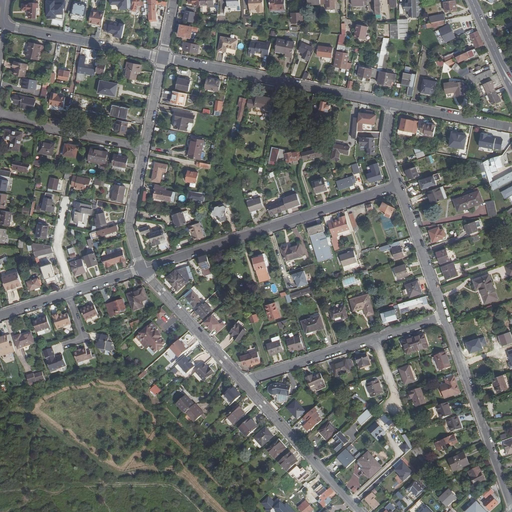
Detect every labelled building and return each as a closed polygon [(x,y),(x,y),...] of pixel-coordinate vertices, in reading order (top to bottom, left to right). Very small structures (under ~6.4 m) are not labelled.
[(110,0),(110,1),(109,1),(109,10),(117,9),(126,7),(126,4),(127,4),(126,0),(110,0)] [(134,0),(130,0),(130,3),(129,3),(127,13),(129,13),(127,23),(127,24),(126,30),(129,31),(132,11),(133,6),(134,0)] [(146,8),(149,8),(149,5),(157,5),(157,4),(157,1),(156,0),(149,0),(145,1),(146,5),(146,8)] [(201,0),(201,5),(209,5),(209,6),(212,6),(212,12),(218,12),(219,5),(215,5),(214,0),(201,0)] [(226,0),(227,7),(231,7),(231,8),(237,8),(236,6),(240,6),(239,0),(226,0)] [(248,0),(249,2),(249,3),(249,5),(250,10),(257,10),(257,12),(264,12),(263,0),(248,0)] [(269,0),(270,11),(285,10),(284,0),(269,0)] [(320,0),(321,5),(322,5),(327,5),(327,10),(335,10),(335,0),(338,0),(337,0),(320,0)] [(419,5),(418,0),(409,0),(410,4),(405,4),(405,11),(410,11),(410,18),(416,17),(416,16),(419,16),(419,5)] [(457,11),(456,0),(444,2),(446,12),(457,11)] [(28,10),(28,11),(28,13),(29,13),(29,18),(36,18),(37,8),(38,8),(39,3),(29,3),(29,4),(22,4),(22,11),(26,11),(26,10),(28,10)] [(88,6),(75,3),(72,13),(86,16),(88,6)] [(158,20),(157,5),(149,5),(149,8),(150,15),(150,20),(158,20)] [(63,11),(58,10),(58,16),(49,15),(48,23),(62,24),(63,11)] [(196,13),(187,11),(185,21),(194,23),(194,21),(196,21),(199,19),(200,14),(196,13)] [(91,23),(103,25),(105,15),(99,14),(99,13),(94,12),(91,23)] [(292,14),(292,23),(303,23),(303,14),(292,14)] [(431,23),(445,21),(444,15),(430,17),(431,23)] [(407,20),(398,20),(398,25),(399,40),(411,41),(413,41),(413,33),(408,34),(407,20)] [(193,27),(182,25),(179,36),(191,39),(193,27)] [(368,27),(357,25),(356,29),(357,30),(356,33),(356,34),(355,37),(366,40),(368,27)] [(450,25),(440,30),(446,43),(456,38),(450,25)] [(471,36),(476,48),(484,45),(478,31),(475,33),(468,36),(469,37),(471,36)] [(226,48),(228,48),(237,50),(239,40),(222,37),(219,51),(225,52),(226,48)] [(186,40),(183,40),(182,47),(185,48),(184,51),(199,53),(200,46),(186,43),(186,40)] [(294,43),(278,40),(275,51),(286,53),(286,56),(292,57),(294,43)] [(41,45),(30,42),(26,57),(38,60),(41,45)] [(259,53),(259,54),(264,55),(269,56),(271,43),(267,42),(266,44),(257,42),(257,43),(251,42),(249,52),(255,53),(256,52),(259,53)] [(303,44),(300,52),(311,56),(314,48),(303,44)] [(334,48),(319,47),(318,56),(332,58),(334,48)] [(475,49),(456,57),(459,63),(470,58),(471,58),(478,55),(475,49)] [(335,67),(351,70),(352,64),(348,63),(349,59),(348,59),(348,53),(338,51),(335,67)] [(81,60),(80,60),(78,72),(95,76),(97,68),(92,67),(91,70),(83,69),(85,54),(82,53),(81,60)] [(16,68),(14,75),(25,78),(28,64),(16,62),(15,67),(16,68)] [(127,69),(128,69),(126,78),(136,80),(137,75),(136,75),(137,71),(141,72),(142,65),(128,62),(127,69)] [(452,69),(465,77),(470,70),(466,67),(464,69),(456,63),(452,69)] [(98,64),(96,73),(105,75),(107,65),(98,64)] [(371,77),(376,78),(378,70),(360,67),(358,76),(371,79),(371,77)] [(406,67),(403,80),(411,82),(412,74),(408,73),(409,67),(406,67)] [(70,72),(60,70),(58,78),(64,79),(65,77),(69,78),(70,72)] [(480,81),(493,75),(491,70),(468,81),(472,84),(480,81)] [(392,86),(395,74),(381,71),(379,84),(392,86)] [(84,81),(85,74),(78,73),(76,80),(84,81)] [(189,91),(192,81),(178,78),(176,89),(189,91)] [(205,91),(214,93),(215,90),(219,91),(221,81),(208,78),(205,91)] [(36,81),(23,79),(22,88),(35,90),(36,81)] [(424,79),(421,93),(434,95),(437,82),(424,79)] [(489,95),(497,91),(494,85),(495,85),(493,80),(484,85),(489,95)] [(115,95),(117,84),(101,81),(98,93),(107,95),(107,93),(115,95)] [(40,98),(46,99),(47,97),(49,83),(43,82),(40,98)] [(457,97),(470,95),(469,86),(465,87),(464,83),(455,84),(455,82),(445,84),(446,94),(456,92),(457,97)] [(107,93),(107,95),(116,97),(119,84),(117,84),(115,95),(107,93)] [(489,95),(494,105),(502,101),(500,96),(499,97),(497,91),(489,95)] [(58,93),(52,92),(50,104),(64,107),(65,97),(58,96),(58,93)] [(186,94),(178,92),(175,104),(184,105),(186,94)] [(23,104),(23,108),(34,110),(36,100),(16,95),(15,102),(22,104),(23,104)] [(271,99),(257,96),(255,106),(270,110),(271,106),(270,105),(271,99)] [(220,108),(222,108),(224,102),(219,101),(217,100),(214,113),(219,114),(220,108)] [(324,112),(328,113),(328,109),(330,109),(331,106),(327,105),(327,103),(322,102),(320,110),(325,111),(324,112)] [(111,105),(109,113),(125,117),(126,108),(111,105)] [(125,117),(109,113),(108,116),(127,120),(129,109),(126,108),(125,117)] [(178,118),(176,118),(176,119),(177,119),(175,129),(188,131),(189,122),(193,123),(194,116),(193,116),(194,111),(179,108),(178,112),(177,112),(177,114),(178,114),(178,118)] [(366,114),(365,124),(375,125),(376,116),(370,115),(366,114)] [(359,121),(359,118),(354,118),(353,130),(352,130),(351,137),(357,138),(358,131),(359,121)] [(400,131),(417,134),(419,122),(403,119),(400,131)] [(128,123),(118,120),(116,132),(126,134),(128,123)] [(436,127),(422,124),(421,131),(425,132),(424,135),(434,137),(436,127)] [(491,160),(499,157),(503,156),(511,143),(511,134),(508,133),(500,145),(495,131),(487,129),(488,137),(484,138),(487,148),(491,160)] [(13,139),(12,141),(21,143),(23,132),(6,130),(5,138),(13,139)] [(467,136),(452,133),(449,146),(464,149),(467,136)] [(376,136),(367,136),(366,150),(375,150),(376,136)] [(204,141),(193,139),(189,158),(203,161),(205,155),(201,154),(204,141)] [(41,140),(39,153),(53,155),(55,143),(41,140)] [(19,150),(21,143),(12,141),(11,149),(19,150)] [(78,146),(66,144),(64,155),(76,157),(78,146)] [(340,153),(348,155),(350,148),(335,145),(334,150),(333,151),(331,159),(335,160),(336,162),(340,160),(339,158),(340,153)] [(91,149),(89,159),(106,163),(107,157),(108,152),(91,149)] [(287,164),(299,160),(300,157),(300,156),(301,152),(291,154),(290,153),(285,155),(285,156),(284,155),(285,151),(279,150),(279,151),(273,150),(270,161),(271,162),(277,163),(278,158),(284,160),(286,159),(287,164)] [(300,156),(300,157),(303,157),(304,161),(310,159),(310,160),(312,160),(312,159),(312,157),(315,156),(314,151),(302,154),(302,155),(300,156)] [(113,165),(126,168),(128,158),(115,155),(113,165)] [(106,163),(89,159),(89,162),(107,165),(108,157),(107,157),(106,163)] [(499,157),(491,160),(492,165),(492,166),(496,165),(497,169),(502,167),(499,157)] [(486,171),(490,183),(490,184),(492,183),(495,190),(511,180),(511,172),(495,182),(493,183),(491,177),(493,177),(490,166),(488,160),(487,161),(484,163),(486,171)] [(29,171),(30,164),(25,163),(14,161),(13,168),(29,171)] [(168,166),(156,164),(152,182),(164,184),(168,166)] [(407,170),(410,179),(420,176),(417,167),(407,170)] [(0,175),(9,177),(10,172),(0,169),(0,175)] [(380,171),(367,175),(370,184),(383,179),(380,171)] [(198,174),(188,172),(186,182),(196,184),(198,174)] [(9,177),(0,175),(0,189),(7,191),(10,177),(9,177)] [(428,188),(431,188),(438,185),(436,182),(436,181),(434,175),(424,179),(427,189),(428,188)] [(74,176),(72,185),(76,186),(75,188),(79,189),(79,188),(86,189),(87,184),(90,185),(91,180),(74,176)] [(355,176),(337,182),(339,190),(354,185),(353,182),(356,182),(355,176)] [(53,189),(57,190),(57,189),(58,184),(59,179),(51,178),(48,190),(53,191),(53,189)] [(317,193),(328,189),(325,179),(314,183),(317,193)] [(125,187),(115,185),(113,200),(123,202),(125,187)] [(156,190),(154,198),(163,200),(163,201),(174,203),(176,194),(166,192),(167,189),(163,188),(163,187),(155,185),(154,190),(156,190)] [(448,198),(444,186),(432,191),(429,192),(433,204),(448,198)] [(189,192),(186,199),(204,203),(206,193),(205,193),(194,193),(189,192)] [(0,207),(6,208),(8,194),(0,193),(0,207)] [(54,195),(45,193),(42,210),(54,212),(55,207),(52,206),(54,195)] [(473,205),(473,206),(478,205),(474,194),(450,202),(453,213),(458,212),(458,210),(473,205)] [(298,195),(283,199),(284,199),(287,210),(301,205),(298,195)] [(247,202),(250,212),(264,207),(261,198),(247,202)] [(287,210),(284,199),(279,201),(279,202),(267,206),(271,216),(283,212),(282,211),(287,210)] [(499,213),(495,199),(488,201),(492,214),(499,213)] [(77,202),(76,206),(75,206),(74,211),(74,214),(75,214),(74,223),(79,223),(78,227),(84,228),(85,225),(83,224),(85,213),(92,215),(93,209),(91,209),(92,205),(77,202)] [(384,203),(380,210),(386,213),(385,215),(390,218),(395,209),(384,203)] [(23,206),(22,214),(29,215),(30,207),(23,206)] [(217,217),(217,219),(221,222),(224,221),(225,216),(224,215),(224,213),(226,213),(227,208),(225,206),(220,207),(219,207),(216,207),(215,210),(213,211),(212,214),(214,216),(216,216),(217,217)] [(12,212),(2,211),(0,222),(0,224),(10,226),(12,212)] [(173,216),(176,227),(187,224),(183,212),(173,216)] [(353,213),(350,214),(354,228),(358,227),(353,213)] [(341,220),(334,223),(329,224),(334,238),(339,237),(338,233),(350,229),(346,217),(340,219),(341,220)] [(477,222),(467,225),(470,234),(480,231),(477,222)] [(190,226),(190,227),(189,227),(191,233),(193,232),(194,234),(193,234),(195,241),(204,238),(199,223),(190,226)] [(49,226),(39,224),(37,236),(47,238),(49,226)] [(311,236),(320,261),(333,257),(324,232),(325,231),(323,224),(308,229),(311,236)] [(91,235),(92,237),(104,234),(105,235),(117,231),(117,233),(119,232),(117,226),(108,229),(108,228),(103,230),(92,233),(91,234),(91,235)] [(443,239),(440,231),(440,228),(430,232),(434,243),(436,242),(443,239)] [(444,229),(440,231),(443,239),(436,242),(437,243),(448,239),(444,229)] [(154,234),(150,235),(154,247),(160,245),(159,242),(160,242),(166,240),(163,231),(154,234)] [(24,240),(16,239),(15,247),(23,248),(24,240)] [(404,257),(399,242),(382,248),(383,251),(391,248),(396,260),(404,257)] [(32,244),(36,256),(54,253),(52,247),(32,244)] [(299,245),(288,249),(287,247),(280,249),(285,262),(303,256),(299,245)] [(111,264),(115,263),(114,262),(117,261),(118,262),(120,261),(121,262),(126,261),(123,251),(113,254),(111,249),(107,250),(108,255),(103,257),(106,267),(112,265),(111,264)] [(447,249),(438,253),(442,263),(445,262),(446,265),(452,263),(447,249)] [(350,253),(349,254),(340,257),(344,267),(358,262),(354,252),(350,253)] [(94,254),(85,257),(82,257),(83,259),(84,262),(86,262),(88,267),(98,264),(94,254)] [(207,255),(199,258),(202,267),(207,265),(209,273),(211,273),(212,274),(213,274),(207,255)] [(265,279),(269,278),(266,267),(267,267),(264,256),(253,259),(256,270),(260,282),(266,280),(265,279)] [(76,275),(87,272),(84,262),(83,259),(72,263),(76,275)] [(446,265),(443,267),(444,271),(456,267),(455,262),(452,263),(446,265)] [(52,263),(42,266),(48,283),(57,280),(52,263)] [(406,265),(395,269),(399,279),(409,276),(406,265)] [(194,279),(189,266),(174,271),(167,278),(178,291),(187,283),(187,284),(191,280),(194,279)] [(456,267),(444,271),(447,279),(459,275),(456,267)] [(18,272),(2,277),(7,291),(13,289),(13,290),(17,288),(23,286),(18,272)] [(38,276),(27,279),(31,290),(41,286),(38,276)] [(484,282),(492,279),(491,276),(482,279),(481,278),(474,281),(478,291),(481,290),(482,292),(487,291),(484,282)] [(500,300),(492,279),(484,282),(487,291),(482,292),(487,304),(500,300)] [(422,293),(418,282),(407,285),(411,297),(422,293)] [(314,287),(293,294),(294,298),(311,292),(312,296),(317,294),(314,287)] [(143,289),(128,295),(134,311),(144,307),(142,302),(148,300),(143,289)] [(192,304),(194,307),(201,301),(193,292),(186,298),(192,304)] [(363,308),(364,309),(366,317),(374,315),(368,296),(350,301),(354,312),(362,310),(362,309),(363,308)] [(400,304),(399,305),(400,309),(407,307),(424,302),(425,304),(429,303),(427,296),(404,303),(400,304)] [(120,312),(126,310),(123,300),(114,303),(114,304),(111,305),(111,304),(107,305),(111,318),(121,314),(120,312)] [(205,302),(195,311),(198,316),(200,315),(204,319),(212,311),(205,302)] [(275,303),(265,306),(268,316),(269,315),(270,317),(269,318),(270,321),(280,318),(275,303)] [(402,314),(400,309),(399,305),(394,306),(395,310),(382,314),(385,324),(403,319),(402,314)] [(88,309),(87,308),(81,311),(86,321),(99,315),(95,306),(91,308),(88,309)] [(344,307),(331,312),(333,319),(342,317),(343,320),(348,318),(344,307)] [(155,314),(160,319),(166,314),(161,309),(155,314)] [(256,314),(249,317),(251,324),(258,322),(256,314)] [(58,315),(54,316),(59,329),(71,324),(68,315),(59,317),(58,315)] [(212,315),(204,322),(213,331),(215,329),(218,333),(229,324),(227,318),(220,324),(212,315)] [(302,322),(306,334),(310,332),(310,331),(312,330),(313,332),(324,328),(320,316),(302,322)] [(47,317),(42,319),(43,320),(39,321),(34,322),(37,333),(51,329),(47,317)] [(152,324),(136,338),(147,350),(150,348),(156,354),(159,351),(160,352),(164,348),(163,347),(166,344),(161,338),(162,337),(159,334),(158,336),(155,333),(158,330),(152,324)] [(236,325),(230,334),(235,338),(235,339),(239,342),(246,331),(236,325)] [(511,334),(511,332),(500,336),(501,337),(499,337),(501,341),(502,341),(504,346),(511,343),(511,334)] [(21,335),(14,337),(18,349),(34,344),(31,334),(22,337),(21,335)] [(418,350),(428,347),(424,334),(413,339),(418,350)] [(14,348),(10,335),(0,338),(0,352),(0,353),(1,356),(15,351),(14,348)] [(101,335),(100,341),(101,341),(100,344),(99,344),(96,346),(98,349),(100,350),(102,353),(105,351),(111,353),(114,351),(111,348),(112,344),(111,343),(109,341),(110,340),(109,337),(101,335)] [(277,352),(283,350),(280,340),(279,336),(271,339),(273,342),(266,344),(270,356),(278,353),(277,352)] [(294,338),(287,340),(290,352),(297,349),(298,351),(304,349),(300,338),(295,340),(294,338)] [(413,339),(403,342),(407,354),(418,350),(413,339)] [(179,341),(171,349),(179,359),(188,351),(185,348),(186,347),(183,344),(182,345),(179,341)] [(46,358),(47,358),(50,366),(48,366),(50,372),(57,370),(57,369),(66,366),(63,355),(57,357),(57,358),(55,358),(54,356),(55,355),(52,348),(43,351),(46,358)] [(86,350),(73,354),(76,363),(92,358),(90,351),(87,353),(86,350)] [(257,352),(240,357),(243,365),(247,364),(250,363),(251,365),(260,362),(257,352)] [(446,352),(435,356),(440,370),(450,366),(446,352)] [(358,358),(361,368),(371,365),(368,355),(358,358)] [(186,358),(178,364),(187,374),(195,367),(192,364),(191,363),(191,364),(189,362),(190,361),(189,361),(186,358)] [(355,371),(351,359),(332,365),(336,377),(355,371)] [(204,365),(196,372),(204,382),(214,373),(210,368),(209,369),(204,365)] [(403,376),(406,384),(416,381),(410,365),(400,369),(402,376),(403,376)] [(139,377),(141,380),(148,374),(145,371),(139,377)] [(305,377),(311,388),(324,380),(319,371),(312,375),(311,373),(305,377)] [(33,374),(26,376),(28,384),(44,379),(42,373),(33,375),(33,374)] [(504,375),(494,379),(496,384),(497,384),(498,387),(497,388),(499,393),(510,389),(504,375)] [(447,383),(441,386),(446,398),(460,393),(454,376),(446,379),(447,383)] [(383,393),(377,377),(366,381),(371,397),(383,393)] [(288,395),(290,386),(278,383),(270,385),(269,386),(268,387),(268,388),(267,390),(268,392),(269,393),(271,394),(277,393),(288,395)] [(150,390),(156,396),(159,393),(156,390),(154,389),(156,387),(155,386),(150,390)] [(233,387),(224,395),(232,404),(241,396),(233,387)] [(421,389),(410,393),(415,407),(426,403),(421,389)] [(200,411),(195,405),(193,406),(188,401),(190,399),(186,396),(177,404),(185,414),(186,413),(195,422),(201,416),(205,420),(206,417),(203,414),(204,413),(201,410),(200,411)] [(296,400),(288,408),(297,418),(305,410),(296,400)] [(449,407),(448,403),(438,406),(436,407),(440,419),(451,416),(448,408),(449,407)] [(316,405),(304,416),(307,420),(309,418),(310,419),(304,425),(309,430),(311,427),(312,428),(323,418),(319,414),(321,413),(317,410),(319,408),(316,405)] [(239,406),(227,416),(234,425),(245,415),(241,410),(242,409),(239,406)] [(366,410),(355,420),(360,425),(371,415),(366,410)] [(458,416),(447,420),(452,432),(462,428),(458,416)] [(239,428),(245,434),(246,436),(257,426),(250,418),(239,428)] [(329,421),(320,429),(327,438),(337,429),(329,421)] [(376,423),(368,430),(375,437),(382,430),(376,423)] [(268,432),(269,431),(266,427),(255,438),(262,446),(273,437),(268,432)] [(340,431),(329,441),(334,446),(329,450),(333,454),(349,440),(340,431)] [(458,443),(454,434),(450,436),(450,437),(436,443),(439,451),(443,449),(442,446),(449,443),(451,446),(458,443)] [(278,440),(267,450),(275,458),(286,448),(278,440)] [(511,441),(503,444),(505,449),(506,448),(509,454),(511,452),(511,441)] [(421,446),(412,449),(413,452),(416,456),(425,453),(421,446)] [(347,449),(337,458),(342,464),(352,455),(347,449)] [(291,453),(280,462),(288,471),(298,461),(291,453)] [(464,453),(450,460),(455,470),(464,466),(463,464),(468,462),(464,453)] [(369,454),(360,462),(369,471),(366,473),(370,477),(381,467),(369,454)] [(358,463),(366,473),(369,471),(360,462),(358,463)] [(405,483),(415,473),(405,462),(396,471),(401,477),(400,478),(405,483)] [(479,467),(469,472),(476,484),(485,480),(481,472),(482,472),(479,467)] [(415,481),(406,490),(410,493),(411,492),(416,498),(424,490),(415,481)] [(316,493),(320,497),(327,490),(321,484),(313,491),(315,494),(316,493)] [(324,508),(327,505),(323,501),(331,494),(330,494),(333,492),(330,488),(328,491),(327,490),(320,497),(321,498),(317,501),(324,508)] [(449,490),(439,499),(447,506),(457,497),(449,490)] [(496,492),(494,490),(486,497),(488,499),(496,492)] [(404,498),(398,492),(395,495),(400,501),(404,498)] [(374,499),(371,495),(365,500),(375,509),(380,505),(374,499)] [(296,511),(287,503),(286,505),(279,498),(275,501),(270,496),(262,503),(262,504),(266,508),(266,511),(267,511),(296,511)] [(493,497),(484,505),(490,511),(498,504),(493,497)] [(305,501),(298,508),(301,511),(310,511),(313,509),(305,501)] [(478,502),(476,501),(473,504),(476,507),(470,511),(480,511),(478,509),(481,506),(478,502)]
